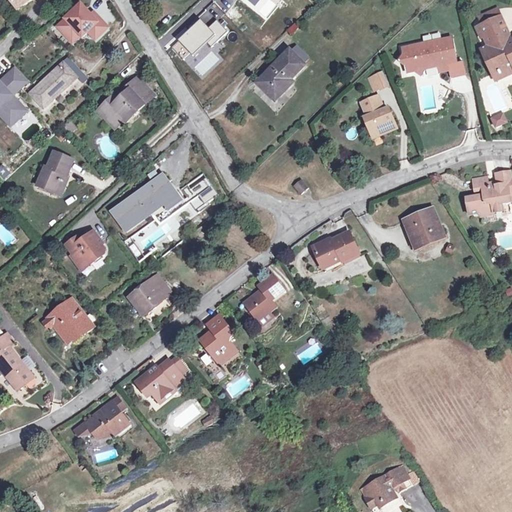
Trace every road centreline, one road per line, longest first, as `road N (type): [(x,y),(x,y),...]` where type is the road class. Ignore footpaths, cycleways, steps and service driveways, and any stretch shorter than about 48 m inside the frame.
road 1 (residential): [(0,443),(68,411),(296,222)]
road 2 (residential): [(119,0),(249,200),(296,222)]
road 3 (residential): [(296,222),(486,146),(511,148)]
